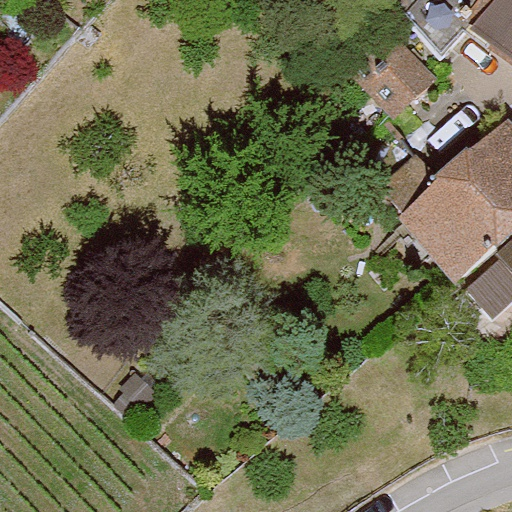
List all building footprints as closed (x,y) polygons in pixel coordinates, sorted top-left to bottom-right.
[(497,0),(398,0),(426,26),(444,9),(478,34),(504,6),(497,0)] [(511,0),(497,0),(504,6),(478,34),(511,64),(511,0)] [(402,41),(361,84),(398,118),(439,76),(402,41)] [(511,132),(509,130),(403,226),(462,291),(511,245),(511,132)] [(511,252),(501,262),(511,274),(511,252)]
